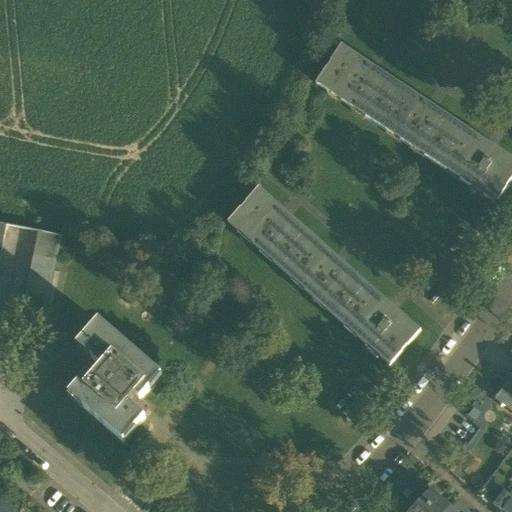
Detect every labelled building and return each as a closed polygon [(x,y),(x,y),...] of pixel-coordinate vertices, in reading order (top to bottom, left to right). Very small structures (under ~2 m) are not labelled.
[(316,85),(495,204),(511,178),(511,160),(342,47),(316,85)] [(229,223),(389,366),(419,332),(259,190),(229,223)] [(59,250),(61,238),(38,233),(36,245),(59,250)] [(56,262),(59,250),(36,245),(33,257),(56,262)] [(54,273),(56,262),(33,257),(31,269),(54,273)] [(51,285),(54,273),(31,269),(28,280),(51,285)] [(49,297),(51,285),(28,280),(26,292),(49,297)] [(46,309),(49,297),(26,292),(23,304),(46,309)] [(44,321),(46,309),(23,304),(21,316),(44,321)] [(41,333),(44,321),(21,316),(18,328),(41,333)] [(70,397),(123,444),(145,420),(128,405),(134,398),(140,402),(161,378),(99,324),(78,348),(102,370),(95,377),(91,373),(70,397)] [(511,412),(511,376),(494,399),(496,401),(497,401),(500,403),(500,408),(505,407),(508,410),(511,412)] [(466,452),(455,464),(468,477),(480,465),(466,452)] [(446,511),(450,509),(430,490),(409,511),(446,511)] [(0,511),(16,511),(4,502),(0,498),(0,511)] [(511,511),(511,499),(511,498),(502,509),(506,511),(511,511)]
